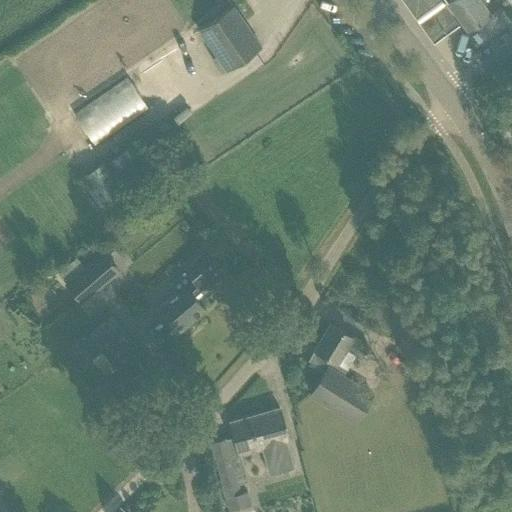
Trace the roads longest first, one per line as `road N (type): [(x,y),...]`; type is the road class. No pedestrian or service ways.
road 1 (unclassified): [(103,511),(273,332),(453,97)]
road 2 (tertiary): [(511,210),(453,97)]
road 3 (tertiary): [(453,97),(372,0)]
